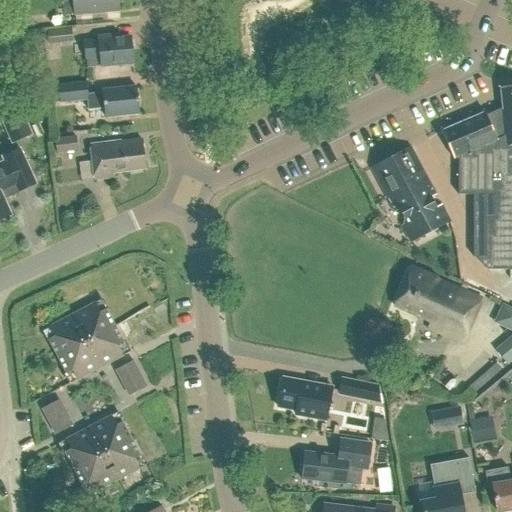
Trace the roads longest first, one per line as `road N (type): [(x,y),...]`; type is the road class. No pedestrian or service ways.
road 1 (unclassified): [(191,194),(451,73),(493,0)]
road 2 (unclassified): [(230,511),(191,194)]
road 3 (unclassified): [(0,286),(191,194)]
road 4 (unclassified): [(191,194),(170,109),(159,0)]
